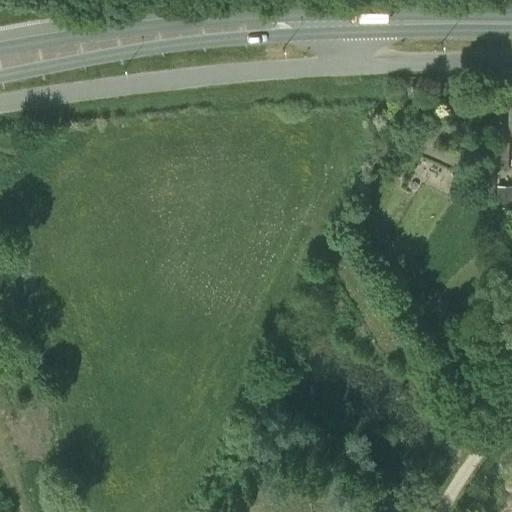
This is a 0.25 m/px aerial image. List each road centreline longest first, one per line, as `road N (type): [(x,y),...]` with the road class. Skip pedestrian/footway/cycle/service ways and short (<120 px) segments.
road 1 (unknown): [(343,67),(341,134),(322,192),(196,446),(179,511)]
road 2 (primary): [(0,78),(141,49),(342,24)]
road 3 (unclassified): [(343,67),(171,80),(0,105)]
road 4 (primary): [(342,24),(268,17),(0,48)]
road 5 (primary): [(511,24),(342,24)]
road 6 (unclassified): [(511,64),(343,67)]
road 7 (track): [(434,511),(511,405)]
